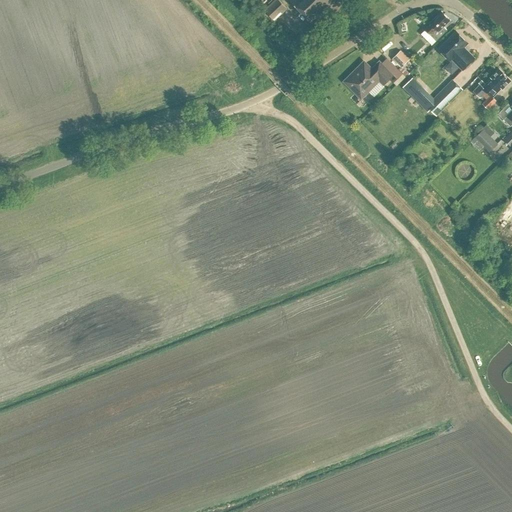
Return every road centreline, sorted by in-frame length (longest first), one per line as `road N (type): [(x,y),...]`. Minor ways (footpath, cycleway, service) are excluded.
road 1 (unclassified): [(250,102),(292,122),(420,247),(485,396),(511,429)]
road 2 (unclassified): [(0,185),(250,102)]
road 3 (unclassified): [(250,102),(417,0)]
